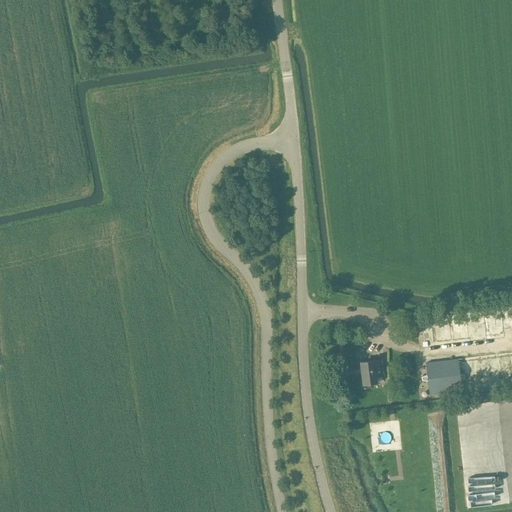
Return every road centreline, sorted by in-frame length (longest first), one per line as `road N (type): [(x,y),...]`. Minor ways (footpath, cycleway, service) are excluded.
road 1 (unclassified): [(281,511),(267,422),(264,315),(249,275),(209,228),(204,202),(208,176),(225,156),(294,140)]
road 2 (unclassified): [(331,511),(306,403),(294,140)]
road 3 (unclassified): [(294,140),(279,0)]
